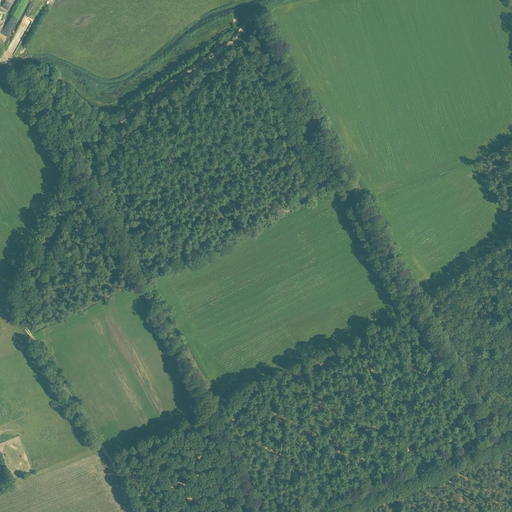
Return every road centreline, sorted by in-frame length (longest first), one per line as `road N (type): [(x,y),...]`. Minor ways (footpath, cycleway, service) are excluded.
road 1 (track): [(143,511),(19,315),(71,190),(70,170),(0,42)]
road 2 (track): [(320,511),(511,434)]
